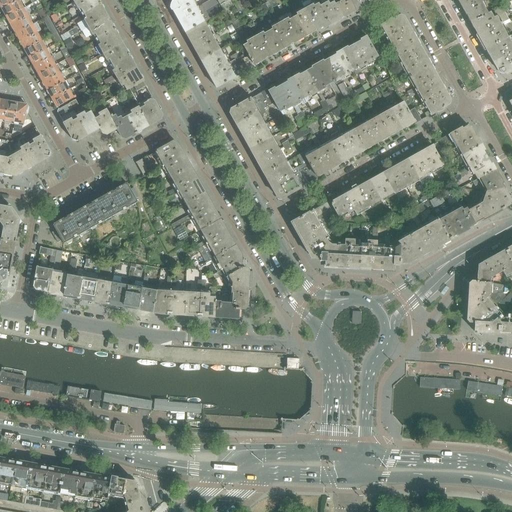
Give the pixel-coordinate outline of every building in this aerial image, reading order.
[(13,3),(18,0),(0,0),(0,6),(1,8),(10,3),(13,3)] [(17,12),(25,7),(21,0),(18,0),(13,3),(10,3),(1,8),(1,9),(1,11),(2,13),(4,14),(6,16),(14,11),(17,12)] [(100,5),(97,0),(72,0),(78,9),(80,8),(83,14),(100,5)] [(197,8),(192,0),(177,0),(173,3),(171,8),(177,19),(197,8)] [(361,7),(361,6),(358,0),(343,0),(335,5),(342,18),(361,7)] [(487,14),(482,3),(482,0),(457,0),(466,15),(471,23),(487,14)] [(275,7),(272,1),(265,5),(268,10),(275,7)] [(54,10),(49,2),(44,5),(48,13),(54,10)] [(244,10),(239,2),(237,3),(241,11),(244,16),(249,13),(246,8),(244,10)] [(342,18),(335,5),(333,2),(329,4),(328,2),(319,6),(330,25),(342,18)] [(330,25),(319,6),(318,4),(313,6),(312,5),(305,9),(317,30),(322,27),(324,28),(330,25)] [(114,30),(100,5),(83,14),(85,18),(83,19),(92,35),(90,37),(93,42),(95,41),(114,30)] [(22,20),(30,16),(25,7),(17,12),(14,11),(6,16),(6,17),(5,19),(7,21),(8,22),(9,22),(10,24),(18,20),(22,20)] [(205,22),(197,8),(177,19),(185,33),(205,22)] [(42,9),(37,12),(41,19),(47,16),(42,9)] [(317,30),(305,9),(296,14),(297,16),(292,18),(303,37),(317,30)] [(508,38),(496,17),(493,18),(490,13),(487,14),(471,23),(486,50),(508,38)] [(59,20),(55,14),(50,17),(54,23),(59,20)] [(26,28),(35,24),(30,16),(22,20),(18,20),(10,24),(10,25),(10,27),(11,29),(13,30),(15,33),(23,28),(26,28)] [(52,25),(47,17),(42,19),(47,28),(52,25)] [(415,39),(408,26),(407,24),(406,24),(403,19),(398,17),(395,19),(394,18),(380,26),(394,51),(415,39)] [(303,37),(292,18),(289,20),(288,18),(279,23),(291,44),(303,37)] [(213,36),(205,22),(185,33),(193,47),(213,36)] [(31,36),(39,32),(41,31),(37,23),(35,24),(26,28),(23,28),(15,33),(15,35),(16,37),(18,38),(19,41),(27,36),(31,36)] [(291,44),(279,23),(271,28),(272,30),(268,32),(279,51),(291,44)] [(56,33),(52,25),(47,28),(50,33),(49,34),(50,36),(51,36),(56,33)] [(79,32),(76,27),(68,32),(71,37),(79,32)] [(129,56),(119,38),(114,30),(95,41),(97,46),(98,46),(106,60),(108,59),(112,65),(129,56)] [(377,40),(372,31),(367,34),(373,46),(383,40),(382,38),(377,40)] [(35,44),(44,40),(39,32),(31,36),(27,36),(19,41),(19,43),(20,45),(22,46),(24,49),(33,44),(35,44)] [(279,51),(268,32),(264,34),(263,32),(254,37),(266,58),(279,51)] [(51,36),(55,44),(60,41),(56,33),(51,36)] [(220,49),(213,36),(193,47),(200,61),(220,49)] [(266,58),(254,37),(246,42),(247,43),(243,46),(246,52),(254,65),(266,58)] [(373,60),(377,57),(378,57),(367,37),(366,37),(360,40),(361,41),(347,49),(347,47),(341,50),(353,71),(358,68),(359,70),(374,61),(373,60)] [(511,69),(511,45),(508,38),(486,50),(498,71),(505,73),(511,69)] [(430,65),(422,52),(415,39),(394,51),(409,77),(430,65)] [(40,52),(48,48),(44,40),(35,44),(33,44),(24,49),(24,51),(25,54),(27,54),(28,57),(37,52),(40,52)] [(382,49),(380,46),(385,43),(383,40),(373,46),(377,52),(382,49)] [(228,63),(225,57),(228,55),(224,47),(220,49),(200,61),(208,74),(228,63)] [(44,61),(52,56),(48,48),(40,52),(37,52),(28,57),(29,57),(28,58),(28,59),(29,62),(31,62),(33,65),(41,60),(44,61)] [(70,58),(65,49),(61,52),(65,60),(70,58)] [(353,71),(341,50),(336,53),(337,55),(323,62),(322,61),(317,64),(329,85),(333,82),(333,84),(350,75),(349,73),(353,71)] [(254,65),(246,52),(241,55),(250,70),(255,67),(254,65)] [(216,88),(250,70),(241,55),(240,56),(238,53),(230,57),(232,61),(228,63),(208,74),(216,88)] [(49,69),(57,64),(52,56),(44,61),(41,60),(33,65),(33,66),(33,67),(34,70),(36,71),(36,70),(37,73),(46,68),(49,69)] [(142,80),(129,56),(112,65),(114,69),(112,70),(121,85),(122,84),(125,90),(127,88),(142,80)] [(53,77),(62,72),(64,71),(62,66),(59,68),(57,64),(49,69),(46,68),(37,73),(38,74),(37,74),(37,76),(39,78),(40,79),(42,81),(51,77),(53,77)] [(87,70),(83,64),(78,67),(81,73),(87,70)] [(331,89),(329,85),(317,64),(312,67),(312,68),(299,76),(298,75),(293,78),(304,99),(308,96),(309,98),(310,97),(312,100),(318,97),(317,95),(320,93),(321,94),(331,89)] [(445,91),(437,78),(430,65),(409,77),(423,103),(445,91)] [(58,85),(66,80),(62,72),(53,77),(51,77),(42,81),(42,82),(42,84),(43,86),(45,87),(46,89),(55,85),(58,85)] [(106,85),(115,80),(112,76),(103,81),(106,85)] [(304,99),(293,78),(287,81),(288,82),(279,87),(274,89),(274,88),(268,91),(275,103),(277,107),(280,112),(284,110),(284,111),(300,103),(302,106),(307,103),(304,99)] [(63,93),(71,89),(66,80),(58,85),(55,85),(46,89),(47,90),(46,92),(48,94),(49,95),(51,98),(59,93),(63,93)] [(162,115),(143,81),(142,80),(127,88),(138,107),(130,111),(131,114),(127,116),(136,133),(161,119),(162,115)] [(342,83),(337,86),(344,97),(345,97),(347,96),(350,94),(347,89),(343,83),(342,83)] [(352,98),(364,91),(362,88),(355,92),(354,91),(352,92),(350,94),(352,98)] [(57,108),(76,97),(71,89),(63,93),(59,93),(51,98),(51,100),(52,102),(54,103),(57,108)] [(275,103),(268,91),(267,89),(261,93),(268,107),(269,106),(275,103)] [(101,96),(98,90),(93,93),(97,98),(101,96)] [(392,100),(387,91),(382,94),(387,103),(392,100)] [(447,105),(448,100),(446,95),(446,94),(445,91),(423,103),(415,108),(422,120),(444,107),(447,105)] [(91,103),(86,94),(82,97),(87,106),(91,103)] [(362,102),(359,97),(353,100),(357,105),(362,102)] [(258,112),(250,99),(230,110),(230,113),(236,124),(258,112)] [(8,111),(10,102),(9,102),(8,100),(5,100),(4,101),(1,100),(0,103),(0,121),(4,122),(5,113),(8,111)] [(75,100),(69,104),(72,108),(72,109),(78,105),(75,100)] [(17,113),(19,104),(18,104),(18,103),(17,102),(14,102),(13,102),(13,103),(10,102),(8,111),(5,113),(4,122),(13,124),(15,115),(17,113)] [(414,122),(408,112),(408,111),(403,102),(390,109),(386,102),(383,104),(387,111),(379,116),(390,135),(414,122)] [(136,133),(127,116),(122,119),(121,117),(117,118),(115,115),(112,117),(112,115),(110,116),(103,103),(100,105),(101,108),(96,111),(97,111),(92,114),(100,128),(102,134),(107,135),(114,131),(115,133),(118,132),(122,138),(126,139),(136,133)] [(25,117),(27,113),(28,108),(26,105),(19,104),(17,113),(15,115),(13,124),(23,126),(25,117)] [(57,110),(57,112),(59,116),(72,108),(69,104),(57,110)] [(368,118),(365,112),(365,113),(361,106),(357,108),(361,115),(364,120),(368,118)] [(422,120),(415,108),(408,111),(408,112),(414,122),(415,124),(422,120)] [(316,119),(323,115),(320,110),(313,115),(316,119)] [(100,128),(92,114),(90,111),(86,113),(85,112),(76,116),(77,118),(73,120),(72,119),(63,123),(73,140),(77,141),(100,128)] [(306,118),(302,111),(297,114),(298,116),(301,121),(306,118)] [(272,138),(258,112),(236,124),(250,150),(272,138)] [(326,123),(332,120),(329,116),(324,119),(324,118),(319,121),(322,126),(327,124),(326,123)] [(365,149),(389,136),(390,135),(379,116),(354,130),(365,149)] [(448,153),(475,137),(475,136),(472,129),(471,130),(470,128),(467,129),(466,127),(462,129),(461,128),(437,141),(436,142),(436,143),(433,146),(440,158),(444,156),(444,155),(448,153)] [(31,136),(30,135),(33,133),(33,131),(32,129),(22,135),(26,142),(30,139),(31,136)] [(365,149),(354,130),(341,137),(339,133),(328,139),(330,143),(341,163),(365,149)] [(49,157),(50,153),(41,136),(32,141),(34,143),(29,146),(28,143),(20,148),(21,150),(8,158),(0,156),(0,175),(6,177),(6,175),(15,176),(49,157)] [(341,163),(330,143),(322,148),(318,142),(317,141),(314,136),(311,138),(315,146),(303,153),(310,165),(316,177),(341,163)] [(461,156),(481,145),(478,139),(477,140),(475,137),(448,153),(451,158),(454,155),(456,159),(461,156)] [(286,163),(272,138),(250,150),(264,175),(286,163)] [(187,162),(176,143),(173,142),(155,152),(163,165),(171,178),(190,167),(190,165),(189,162),(187,162)] [(282,153),(291,148),(289,144),(283,147),(280,149),(282,153)] [(495,169),(492,164),(491,164),(488,160),(483,151),(485,150),(481,145),(461,156),(464,161),(465,160),(473,175),(475,174),(478,179),(480,178),(495,169)] [(418,180),(443,166),(444,166),(440,158),(433,146),(432,146),(407,160),(418,180)] [(316,177),(310,165),(303,153),(297,157),(302,165),(297,168),(299,172),(306,185),(317,178),(316,177)] [(149,173),(147,169),(152,166),(147,157),(136,163),(142,174),(144,177),(149,173)] [(418,180),(407,160),(382,174),(393,194),(418,180)] [(306,185),(299,172),(297,168),(296,168),(291,171),(286,163),(264,175),(277,198),(281,199),(306,185)] [(454,176),(447,164),(443,166),(446,170),(449,176),(450,178),(454,176)] [(201,188),(193,173),(194,171),(192,169),(190,168),(190,167),(171,178),(186,205),(205,194),(204,193),(205,191),(203,188),(201,188)] [(509,204),(511,202),(511,201),(508,194),(507,194),(501,184),(502,184),(501,184),(503,183),(495,169),(480,178),(486,189),(483,202),(482,203),(487,206),(490,204),(496,215),(502,211),(502,210),(510,206),(509,205),(510,205),(509,204)] [(384,199),(393,194),(382,174),(357,188),(369,207),(381,200),(381,201),(383,203),(382,204),(385,209),(383,210),(385,213),(387,212),(392,219),(394,217),(393,216),(394,215),(390,207),(388,204),(387,205),(385,202),(386,202),(384,199)] [(127,209),(136,203),(138,202),(127,184),(126,184),(125,183),(102,196),(102,197),(102,198),(112,217),(123,211),(122,209),(126,207),(127,209)] [(369,207),(357,188),(332,202),(333,202),(331,203),(338,217),(347,213),(347,214),(349,212),(350,213),(353,211),(355,215),(369,207)] [(170,196),(175,193),(173,190),(163,196),(165,199),(170,196)] [(216,214),(212,207),(208,199),(208,197),(207,195),(205,194),(186,205),(191,214),(171,225),(172,228),(189,220),(193,217),(200,231),(219,220),(219,219),(219,217),(218,215),(216,214)] [(441,195),(429,201),(433,209),(445,203),(441,195)] [(102,222),(112,217),(102,198),(101,198),(101,197),(78,210),(78,211),(77,211),(88,230),(99,224),(98,223),(101,221),(102,222)] [(339,219),(338,217),(331,203),(330,201),(314,210),(328,236),(333,230),(330,224),(339,219)] [(483,222),(496,215),(490,204),(487,206),(482,203),(471,208),(470,206),(466,208),(462,201),(453,206),(456,210),(452,212),(463,233),(469,230),(468,228),(469,228),(481,221),(482,221),(483,222)] [(426,212),(421,204),(414,208),(419,216),(426,212)] [(15,214),(11,208),(9,205),(6,207),(0,205),(0,223),(1,224),(15,214)] [(78,236),(88,230),(77,211),(77,212),(77,211),(53,224),(54,225),(53,225),(55,230),(61,241),(63,244),(74,238),(73,236),(77,234),(78,236)] [(327,238),(312,211),(291,223),(307,250),(326,239),(327,238)] [(463,233),(452,212),(438,220),(449,241),(452,239),(451,237),(456,235),(457,235),(457,236),(463,233)] [(15,241),(18,225),(21,223),(19,220),(15,214),(1,224),(3,227),(1,238),(15,241)] [(231,240),(223,226),(223,224),(221,221),(220,220),(219,220),(200,231),(208,244),(204,246),(202,246),(209,259),(234,246),(234,245),(234,244),(232,241),(231,240)] [(443,244),(449,241),(438,220),(411,236),(422,256),(429,252),(428,252),(443,244)] [(384,232),(379,225),(377,226),(372,225),(372,233),(377,234),(380,233),(384,232)] [(61,241),(55,230),(51,233),(57,243),(61,241)] [(416,259),(422,256),(411,236),(401,241),(398,243),(398,244),(394,247),(390,247),(390,248),(384,248),(383,270),(393,270),(393,266),(399,266),(399,263),(408,263),(416,259)] [(0,252),(13,255),(15,241),(1,238),(1,239),(0,238),(0,252)] [(337,267),(339,245),(330,245),(326,239),(307,250),(311,258),(320,258),(320,261),(326,262),(326,267),(337,267)] [(360,269),(361,247),(354,246),(355,240),(345,239),(344,246),(339,245),(337,267),(360,269)] [(383,270),(384,248),(378,247),(376,247),(377,241),(367,241),(367,247),(361,247),(360,269),(383,270)] [(241,258),(241,256),(235,245),(234,246),(209,259),(209,260),(215,257),(221,269),(241,258)] [(55,257),(56,251),(41,248),(40,254),(55,257)] [(511,272),(511,262),(506,250),(495,257),(503,271),(505,276),(511,272)] [(0,282),(9,277),(13,255),(0,252),(0,282)] [(503,271),(495,257),(484,263),(479,266),(478,273),(477,282),(491,283),(492,277),(503,271)] [(246,307),(248,271),(246,269),(240,269),(241,258),(221,269),(222,270),(223,270),(227,277),(228,277),(231,283),(231,293),(233,294),(232,303),(221,303),(221,302),(216,301),(215,309),(217,309),(216,317),(238,319),(238,309),(244,309),(246,307)] [(70,259),(68,270),(75,271),(77,260),(70,259)] [(63,297),(67,275),(68,271),(58,269),(60,260),(55,260),(53,268),(53,270),(37,267),(34,287),(36,290),(45,291),(45,293),(63,297)] [(93,302),(97,280),(67,275),(63,297),(93,302)] [(123,307),(127,286),(128,279),(122,278),(113,276),(112,283),(97,280),(93,302),(123,307)] [(152,313),(156,291),(142,288),(143,283),(135,281),(134,287),(127,286),(123,307),(152,313)] [(511,290),(511,288),(507,281),(503,286),(503,287),(507,287),(507,292),(511,290)] [(502,293),(503,286),(503,285),(491,283),(477,282),(471,282),(469,284),(467,320),(469,322),(475,322),(479,322),(502,301),(496,294),(502,293)] [(215,309),(216,301),(215,301),(215,297),(216,288),(209,288),(209,294),(185,292),(184,315),(216,317),(217,309),(215,309)] [(184,315),(185,292),(157,291),(156,291),(152,313),(161,314),(184,315)] [(511,304),(509,304),(509,311),(507,312),(504,310),(509,305),(511,295),(510,293),(502,301),(479,322),(475,322),(474,332),(498,334),(498,332),(511,332),(511,333),(511,304)] [(361,312),(352,312),(352,324),(361,324),(361,312)] [(298,370),(299,361),(287,360),(286,369),(298,370)] [(0,374),(0,384),(23,388),(26,372),(1,368),(0,374)] [(460,391),(461,381),(420,377),(420,387),(438,389),(437,394),(453,395),(453,390),(460,391)] [(27,389),(59,395),(61,386),(28,380),(27,389)] [(501,397),(502,389),(467,383),(466,391),(484,394),(484,397),(494,399),(495,396),(501,397)] [(64,395),(101,402),(102,393),(65,387),(64,395)] [(511,389),(506,388),(503,398),(511,399),(511,389)] [(102,402),(152,410),(153,401),(103,393),(102,402)] [(154,411),(201,415),(202,405),(155,401),(154,411)] [(124,433),(126,425),(116,423),(114,432),(124,433)] [(0,483),(11,485),(15,461),(14,459),(10,458),(8,460),(0,458),(0,483)] [(43,491),(47,467),(46,467),(46,464),(42,464),(40,465),(22,462),(21,460),(18,459),(16,461),(15,461),(11,485),(43,491)] [(75,497),(79,472),(78,472),(78,470),(74,469),(72,471),(54,468),(53,466),(49,465),(48,467),(47,467),(43,491),(75,497)] [(108,496),(112,476),(111,476),(106,475),(104,477),(86,474),(85,472),(81,471),(80,473),(79,472),(75,497),(91,500),(92,499),(101,501),(102,498),(108,499),(108,496)] [(140,500),(137,491),(138,491),(135,480),(112,476),(108,496),(121,498),(122,502),(117,503),(117,506),(120,506),(140,500)] [(56,510),(58,497),(56,497),(55,502),(53,501),(52,504),(48,503),(47,508),(48,508),(50,509),(53,509),(56,510)] [(143,511),(143,509),(142,509),(140,500),(120,506),(121,509),(117,511),(143,511)]
